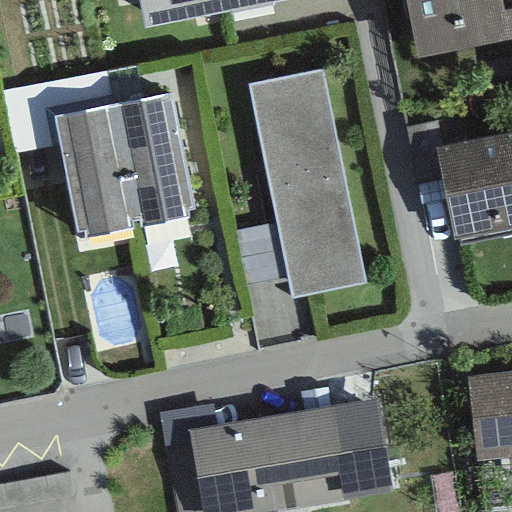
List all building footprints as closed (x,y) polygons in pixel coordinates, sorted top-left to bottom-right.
[(139,0),(145,29),(286,0),(139,0)] [(500,0),(405,0),(417,58),(508,39),(503,11),(500,0)] [(511,4),(511,9),(503,11),(508,39),(511,38),(511,3),(511,4)] [(320,70),(247,85),(276,224),(287,279),(291,299),(364,284),(320,70)] [(170,94),(112,106),(135,217),(139,216),(141,227),(188,218),(186,209),(193,208),(170,94)] [(135,217),(112,106),(54,117),(77,232),(84,230),(85,239),(131,230),(128,218),(135,217)] [(511,132),(436,147),(453,238),(511,226),(511,132)] [(276,224),(234,232),(244,287),(287,279),(276,224)] [(511,372),(465,378),(475,460),(509,456),(511,479),(511,372)] [(278,511),(391,493),(376,399),(216,426),(187,431),(201,511),(278,511)] [(212,404),(158,413),(175,511),(201,511),(187,431),(216,426),(212,404)] [(83,457),(0,473),(0,500),(88,483),(83,457)]
